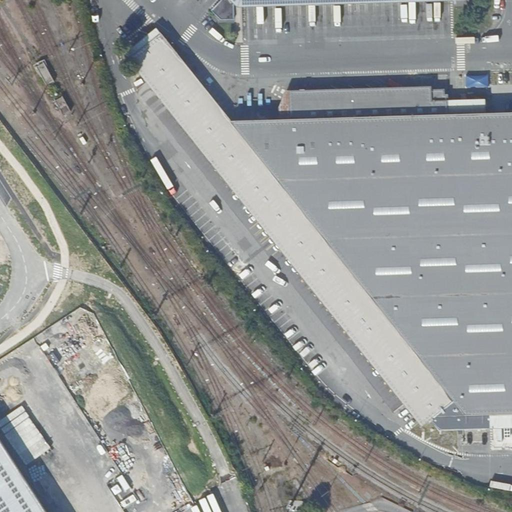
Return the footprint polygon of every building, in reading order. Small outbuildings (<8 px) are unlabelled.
[(234,19),(233,0),(222,0),(212,11),(221,19),(234,19)] [(439,430),(490,429),(489,414),(511,413),(511,112),(485,113),(280,119),(230,121),(162,33),(129,60),(128,60),(422,427),(430,420),(439,430)] [(43,62),(43,63),(37,67),(36,66),(47,86),(47,85),(53,81),(54,82),(55,82),(44,62),(43,62)] [(280,119),(485,113),(485,99),(432,101),(431,86),(286,91),(279,108),(280,119)] [(62,96),(62,97),(56,101),(55,100),(64,116),(64,115),(70,111),(71,112),(62,96)] [(511,413),(489,414),(490,429),(511,428),(511,413)] [(0,511),(48,511),(0,436),(0,511)]
